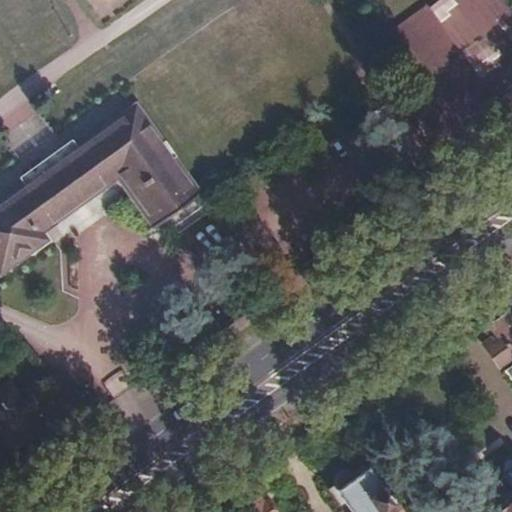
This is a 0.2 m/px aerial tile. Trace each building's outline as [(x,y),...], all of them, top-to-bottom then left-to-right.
[(369,108),(388,135),(413,117),(394,90),(369,108)] [(0,205),(0,277),(1,279),(50,244),(42,233),(120,177),(157,228),(199,197),(135,108),(0,205)] [(511,320),(509,316),(492,328),(500,340),(487,350),(500,367),(511,358),(511,367),(506,372),(511,380),(511,320)] [(0,390),(0,444),(8,456),(43,431),(9,384),(0,390)] [(398,511),(368,469),(337,491),(352,511),(398,511)] [(511,485),(511,494),(487,511),(511,511),(511,475),(511,476),(511,485)] [(260,500),(243,511),(274,511),(267,502),(263,505),(260,500)]
